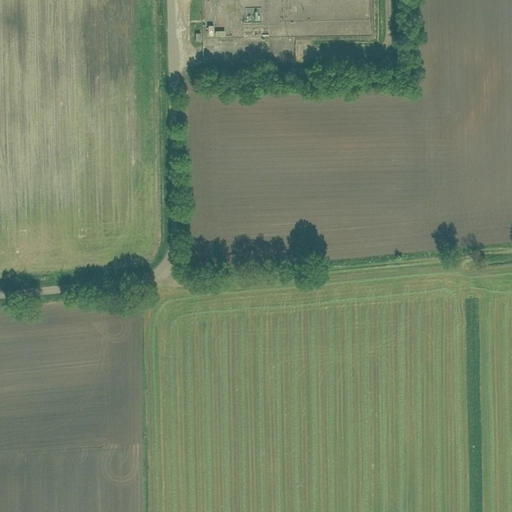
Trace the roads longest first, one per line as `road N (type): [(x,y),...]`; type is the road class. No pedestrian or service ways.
road 1 (track): [(154,277),(511,251)]
road 2 (unclassified): [(170,0),(174,236),(169,261),(154,277)]
road 3 (unclassified): [(0,295),(154,277)]
